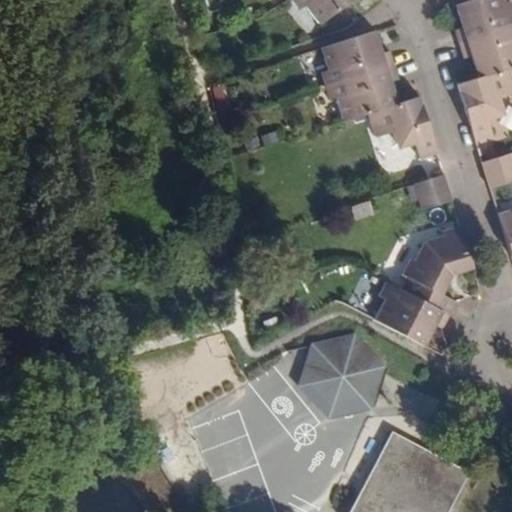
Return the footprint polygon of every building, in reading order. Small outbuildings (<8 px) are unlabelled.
[(295,0),(290,4),(296,12),(305,7),(318,24),(349,0),(295,0)] [(458,47),(511,30),(511,2),(511,0),(472,0),(452,8),(459,24),(453,31),(458,47)] [(509,71),(511,69),(511,30),(458,47),(460,56),(471,57),(475,82),(509,71)] [(314,75),(317,90),(385,68),(381,54),(374,54),(367,35),(315,50),(318,70),(314,75)] [(328,100),(335,124),(374,111),(387,107),(383,83),(388,80),(385,68),(317,90),(319,100),(328,100)] [(460,87),(477,141),(493,134),(490,121),(505,116),(500,98),(511,95),(511,82),(509,71),(475,82),(460,87)] [(422,155),(436,150),(420,96),(387,107),(374,111),(380,136),(394,133),(399,146),(416,142),(422,155)] [(511,181),(511,159),(511,155),(480,164),(488,189),(511,181)] [(442,177),(413,185),(422,213),(450,204),(442,177)] [(511,210),(496,215),(509,258),(511,255),(511,210)] [(402,290),(445,313),(450,301),(443,293),(451,278),(470,271),(456,226),(444,231),(444,238),(427,244),(417,260),(411,258),(404,273),(409,282),(402,290)] [(372,320),(421,345),(433,325),(439,326),(445,313),(402,290),(381,279),(377,293),(381,295),(372,320)] [(383,368),(356,338),(314,348),(303,384),(327,417),(370,410),(383,368)] [(452,511),(465,489),(389,449),(358,511),(452,511)]
